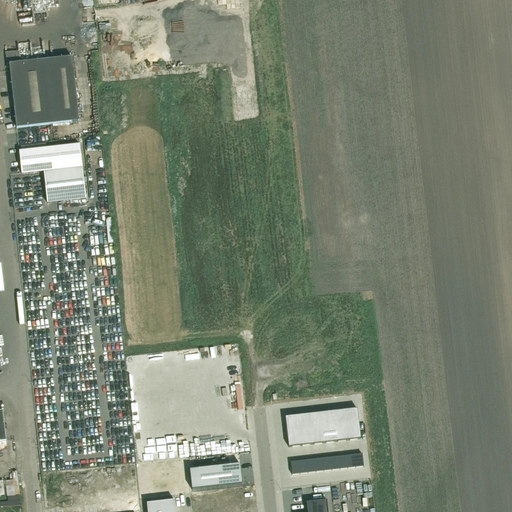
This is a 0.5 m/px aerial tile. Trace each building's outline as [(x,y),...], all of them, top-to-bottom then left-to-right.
[(16,129),(79,123),(72,58),(9,65),(16,129)] [(22,175),(44,172),(47,204),(86,200),(79,145),(19,152),(22,175)] [(358,413),(286,421),(290,451),(361,443),(358,413)] [(86,436),(74,437),(75,445),(87,444),(86,436)] [(362,455),(290,463),(292,475),(363,467),(362,455)] [(242,486),(240,466),(188,472),(191,492),(242,486)] [(17,478),(6,479),(6,493),(18,493),(17,478)] [(176,511),(175,501),(151,503),(147,504),(147,511),(176,511)] [(306,504),(306,511),(327,511),(327,502),(306,504)]
